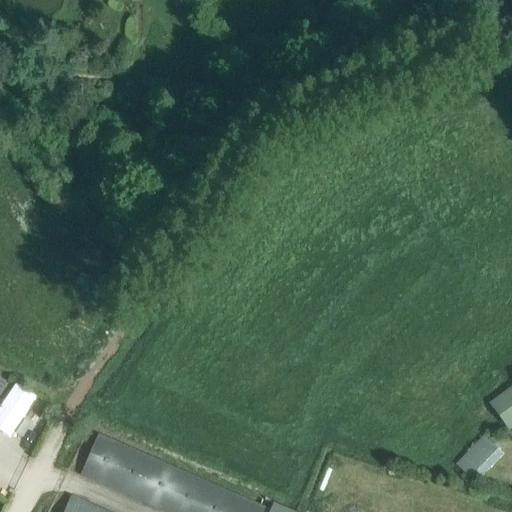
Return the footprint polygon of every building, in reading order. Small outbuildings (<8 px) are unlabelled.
[(27,399),(7,385),(0,380),(0,410),(7,401),(13,405),(14,404),(20,408),(27,399)] [(511,385),(489,403),(509,430),(511,427),(511,385)] [(459,462),(477,481),(506,453),(488,434),(459,462)] [(97,436),(80,475),(99,483),(164,511),(292,511),(291,511),(273,503),(273,504),(269,511),(116,444),(97,436)] [(102,511),(88,506),(70,498),(63,511),(102,511)]
